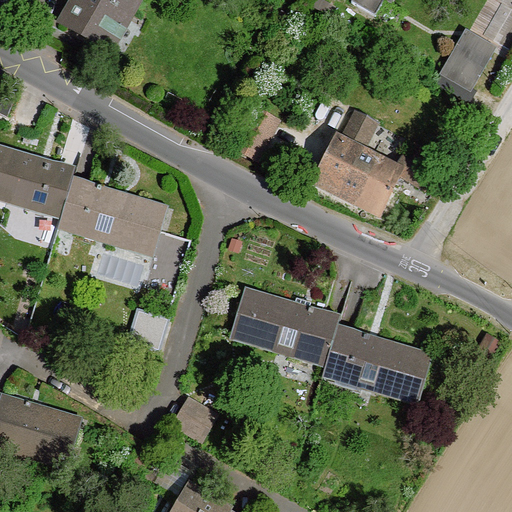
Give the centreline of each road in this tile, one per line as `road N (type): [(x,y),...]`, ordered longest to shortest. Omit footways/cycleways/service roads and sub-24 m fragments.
road 1 (tertiary): [(0,51),(231,179),(409,265)]
road 2 (residential): [(409,265),(511,98)]
